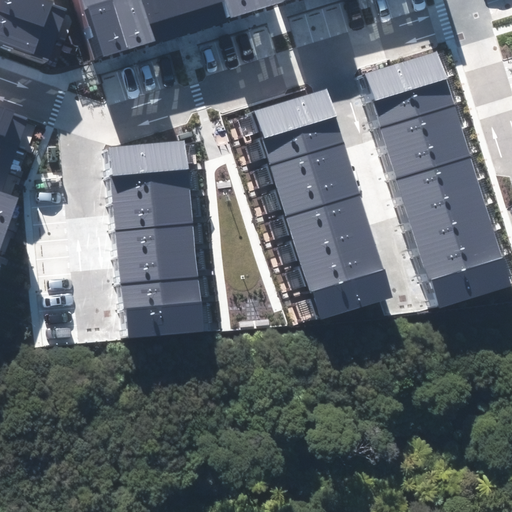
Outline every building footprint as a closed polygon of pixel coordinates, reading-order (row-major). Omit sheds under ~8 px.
[(50,0),(0,0),(0,11),(65,34),(72,13),(52,6),(54,1),(50,0)] [(103,0),(73,0),(94,63),(121,54),(103,0)] [(130,0),(103,0),(121,54),(145,46),(130,0)] [(157,0),(130,0),(145,46),(170,38),(157,0)] [(186,0),(157,0),(170,38),(196,30),(186,0)] [(217,0),(186,0),(196,30),(224,21),(217,0)] [(245,0),(217,0),(224,21),(250,13),(245,0)] [(245,0),(250,13),(278,4),(276,0),(245,0)] [(65,34),(0,11),(0,47),(55,67),(65,34)] [(365,101),(446,76),(438,51),(358,76),(365,101)] [(454,103),(446,76),(365,101),(374,128),(454,103)] [(253,111),(260,133),(333,111),(326,88),(253,111)] [(462,129),(454,103),(374,128),(382,154),(462,129)] [(0,105),(0,138),(19,146),(28,120),(14,115),(15,111),(0,105)] [(260,133),(267,157),(340,135),(333,111),(260,133)] [(470,156),(462,129),(382,154),(390,181),(470,156)] [(267,157),(275,184),(348,160),(340,135),(267,157)] [(0,168),(11,172),(19,146),(0,138),(0,168)] [(107,177),(188,169),(185,140),(104,149),(107,177)] [(477,177),(470,156),(390,181),(397,202),(477,177)] [(275,184),(284,210),(356,186),(348,160),(275,184)] [(0,195),(3,196),(11,172),(0,168),(0,195)] [(109,203),(190,195),(188,169),(107,177),(109,203)] [(486,205),(477,177),(397,202),(406,229),(486,205)] [(284,210),(292,236),(365,212),(356,186),(284,210)] [(0,229),(5,231),(15,200),(3,196),(0,195),(0,229)] [(112,230),(193,222),(190,195),(109,203),(112,230)] [(493,229),(486,205),(406,229),(413,254),(493,229)] [(292,236),(301,262),(374,239),(365,212),(292,236)] [(114,256),(195,248),(193,222),(112,230),(114,256)] [(502,256),(493,229),(413,254),(422,281),(502,256)] [(311,294),(384,271),(374,239),(301,262),(311,294)] [(117,284),(198,276),(195,248),(114,256),(117,284)] [(511,284),(502,256),(422,281),(430,309),(511,284)] [(311,294),(319,320),(392,297),(384,271),(311,294)] [(120,309),(201,301),(198,276),(117,284),(120,309)] [(122,339),(204,332),(201,301),(120,309),(122,339)]
